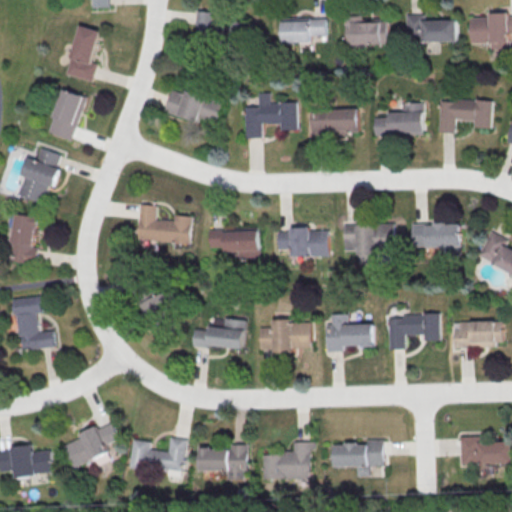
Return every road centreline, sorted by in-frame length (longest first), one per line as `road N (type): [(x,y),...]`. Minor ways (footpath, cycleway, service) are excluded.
road 1 (residential): [(511,390),(207,398),(155,381),(121,356),(93,305),(85,248),(151,50),(155,0)]
road 2 (residential): [(511,190),(451,178),(256,183),(118,142)]
road 3 (residential): [(121,356),(47,397),(0,404)]
